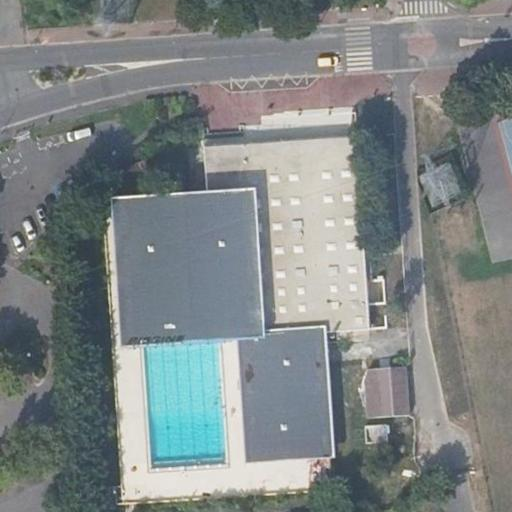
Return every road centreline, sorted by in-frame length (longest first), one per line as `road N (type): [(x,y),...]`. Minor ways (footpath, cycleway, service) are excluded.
road 1 (unclassified): [(0,116),(269,52)]
road 2 (unclassified): [(269,52),(0,59)]
road 3 (unclassified): [(423,46),(269,52)]
